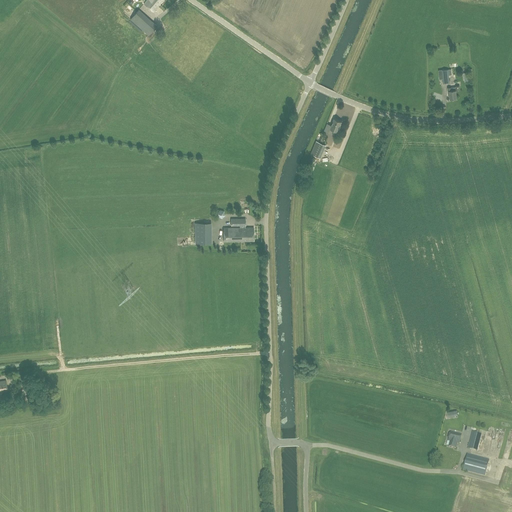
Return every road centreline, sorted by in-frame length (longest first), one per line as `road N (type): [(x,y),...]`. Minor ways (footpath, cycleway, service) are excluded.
road 1 (tertiary): [(305,511),(306,449),(274,442),(268,432),(265,225),(272,172),(310,83)]
road 2 (tertiary): [(332,94),(420,121),(511,115)]
road 3 (tertiary): [(310,83),(191,0)]
